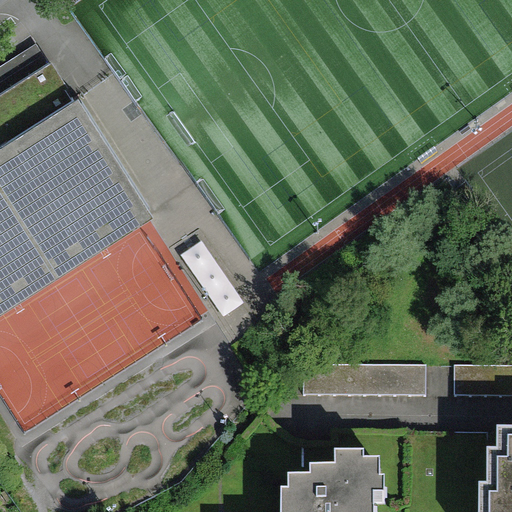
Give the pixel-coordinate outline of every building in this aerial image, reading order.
[(0,306),(147,215),(71,95),(66,98),(60,88),(64,86),(49,62),(0,92),(0,306)] [(240,299),(197,240),(177,255),(220,313),(240,299)] [(300,367),(300,394),(423,394),(423,367),(402,367),(402,347),(385,347),(385,367),(300,367)] [(511,367),(452,367),(452,396),(511,397),(511,367)] [(511,511),(511,444),(490,444),(490,467),(481,467),(481,503),(471,503),(471,511),(511,511)] [(367,511),(367,507),(376,507),(376,488),(371,488),(370,471),(355,471),(355,464),(327,464),(327,478),(302,478),(302,487),(282,487),(282,500),(273,500),(272,511),(367,511)]
